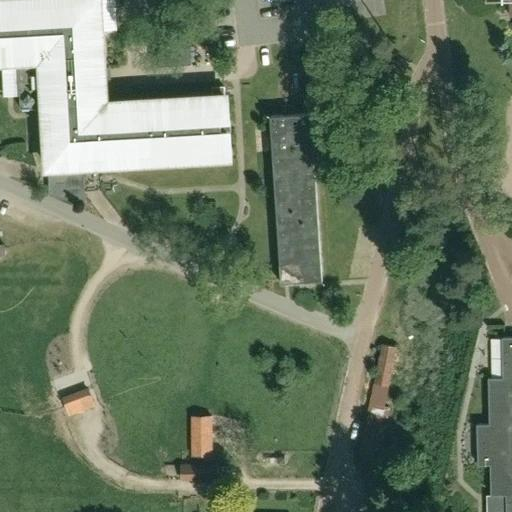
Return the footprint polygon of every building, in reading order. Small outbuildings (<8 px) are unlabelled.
[(103,0),(35,0),(0,2),(0,63),(19,62),(19,71),(20,95),(21,108),(41,107),(44,169),(49,169),(50,194),(86,202),(85,166),(234,157),(232,132),(226,132),(226,122),(232,121),(230,96),(111,104),(103,0)] [(511,0),(500,0),(501,3),(502,3),(502,1),(509,1),(510,16),(511,15),(511,0)] [(162,60),(162,72),(192,71),(192,59),(162,60)] [(300,113),(299,105),(288,105),(289,114),(271,115),(281,282),(323,280),(314,148),(326,147),(324,123),(312,124),(312,112),(300,113)] [(511,511),(511,336),(503,337),(504,377),(490,377),(491,423),(479,424),(480,464),(492,464),(492,494),(506,494),(506,511),(511,511)] [(375,460),(390,386),(397,346),(383,343),(359,457),(375,460)] [(94,406),(88,389),(65,398),(71,414),(94,406)] [(192,416),(192,456),(212,456),(212,416),(192,416)] [(181,481),(219,480),(219,465),(182,464),(181,481)] [(200,496),(201,510),(225,509),(223,494),(200,496)]
